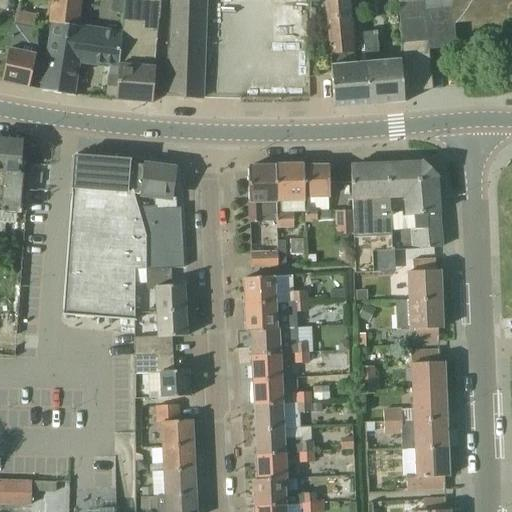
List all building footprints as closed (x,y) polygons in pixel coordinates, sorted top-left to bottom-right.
[(53,24),(78,27),(81,0),(49,0),(47,23),(53,24)] [(151,104),(159,0),(144,0),(144,1),(132,0),(124,0),(121,32),(116,97),(115,101),(151,104)] [(206,2),(188,1),(188,0),(170,0),(164,96),(201,99),(203,79),(202,79),(206,2)] [(324,0),(329,54),(355,51),(350,0),(324,0)] [(453,24),(511,18),(511,0),(397,0),(401,43),(428,41),(429,49),(455,46),(453,24)] [(37,39),(30,39),(34,17),(16,13),(1,83),(28,89),(35,55),(28,53),(28,51),(37,51),(37,39)] [(121,32),(78,27),(53,24),(41,91),(72,96),(78,63),(107,68),(105,96),(116,97),(121,32)] [(428,41),(401,43),(402,60),(378,62),(376,33),(364,34),(366,63),(370,106),(404,103),(403,93),(432,90),(428,49),(429,49),(428,41)] [(370,106),(366,63),(356,63),(355,51),(329,54),(334,109),(370,106)] [(0,139),(0,232),(4,232),(5,223),(15,223),(16,213),(21,213),(21,206),(20,206),(22,173),(20,173),(22,142),(0,139)] [(129,164),(129,161),(74,157),(62,316),(134,321),(134,271),(134,196),(134,164),(129,164)] [(392,251),(441,248),(436,179),(437,177),(422,162),(420,164),(387,165),(392,251)] [(134,164),(134,196),(139,196),(139,198),(154,201),(154,207),(138,207),(134,196),(134,271),(145,270),(170,269),(183,268),(180,208),(174,208),(174,199),(171,199),(175,169),(143,165),(143,166),(134,164)] [(372,253),(392,251),(387,165),(350,166),(354,273),(373,273),(372,253)] [(247,167),(249,223),(276,222),(275,204),(276,204),(276,203),(276,166),(275,166),(275,167),(247,167)] [(303,201),(303,167),(303,166),(276,166),(276,203),(303,202),(303,201)] [(329,210),(328,167),(328,166),(303,167),(303,201),(317,201),(317,210),(329,210)] [(316,223),(315,209),(303,210),(305,224),(316,223)] [(334,212),(335,236),(350,235),(349,211),(334,212)] [(292,228),(292,213),(277,213),(277,228),(292,228)] [(39,236),(21,237),(23,302),(41,302),(39,236)] [(263,244),(251,244),(252,269),(277,268),(276,252),(264,252),(263,244)] [(338,263),(350,262),(350,250),(337,250),(338,263)] [(408,302),(441,300),(439,271),(435,271),(435,259),(412,260),(413,272),(406,272),(408,302)] [(155,288),(156,313),(185,311),(184,286),(171,286),(170,269),(145,270),(146,288),(155,288)] [(245,305),(308,302),(308,291),(293,292),(292,276),(243,278),(245,305)] [(356,301),(367,300),(367,291),(356,291),(356,301)] [(416,342),(418,342),(438,341),(438,329),(442,329),(441,300),(408,302),(395,302),(396,331),(416,330),(416,342)] [(246,332),(250,332),(294,330),(294,328),(297,328),(296,313),(309,313),(308,302),(245,305),(246,332)] [(357,317),(368,323),(375,310),(364,304),(357,317)] [(172,357),(171,337),(186,337),(185,311),(156,313),(157,338),(134,338),(135,359),(172,357)] [(293,354),(308,354),(308,343),(295,343),(294,330),(250,332),(252,356),(280,355),(293,354)] [(411,393),(445,391),(443,363),(439,363),(438,351),(411,352),(412,363),(410,364),(411,393)] [(308,364),(308,365),(323,364),(322,353),(308,354),(293,354),(294,365),(308,364)] [(253,381),(282,380),(281,367),(280,355),(252,356),(253,381)] [(188,371),(173,372),(172,357),(135,359),(135,374),(159,374),(161,399),(190,397),(188,371)] [(374,367),(359,368),(360,394),(375,393),(375,389),(380,389),(379,377),(374,377),(374,367)] [(296,404),(311,403),(311,392),(296,393),(296,391),(296,379),(282,380),(253,381),(254,406),(282,405),(296,404)] [(411,393),(412,410),(412,422),(446,420),(445,391),(411,393)] [(311,405),(311,403),(296,404),(297,413),(299,413),(312,413),(311,405)] [(161,447),(192,446),(191,421),(178,421),(178,405),(155,407),(156,424),(160,424),(161,447)] [(284,430),(284,417),(282,405),(254,406),(255,431),(284,430)] [(311,405),(312,413),(322,412),(321,405),(311,405)] [(383,409),(384,423),(402,422),(402,410),(402,409),(383,409)] [(402,450),(447,447),(446,420),(412,422),(402,422),(384,423),(384,435),(402,435),(402,450)] [(365,423),(366,433),(374,432),(374,423),(365,423)] [(298,454),(314,453),(313,442),(302,443),(302,438),(285,439),(284,430),(255,431),(257,456),(286,454),(298,453),(298,454)] [(353,437),(340,438),(341,449),(353,449),(353,437)] [(162,472),(193,471),(192,446),(161,447),(162,472)] [(407,491),(444,489),(444,477),(448,477),(447,447),(402,450),(403,476),(406,476),(407,491)] [(314,453),(298,454),(299,463),(314,462),(314,453)] [(253,481),(285,480),(287,480),(286,454),(257,456),(258,480),(253,480),(253,481)] [(148,465),(143,462),(136,462),(136,472),(147,472),(148,465)] [(345,477),(353,476),(353,465),(345,465),(345,477)] [(156,497),(195,494),(193,471),(162,472),(163,495),(156,496),(156,497)] [(255,507),(284,505),(300,505),(323,503),(323,501),(316,501),(316,494),(286,495),(285,480),(253,481),(255,507)] [(0,505),(30,506),(31,492),(55,492),(55,483),(0,481),(0,505)] [(195,511),(195,494),(156,497),(140,498),(141,509),(157,509),(157,511),(195,511)] [(449,511),(450,511),(445,511),(445,499),(424,500),(424,511),(417,511),(449,511)] [(300,511),(323,511),(323,503),(300,505),(300,511)]
